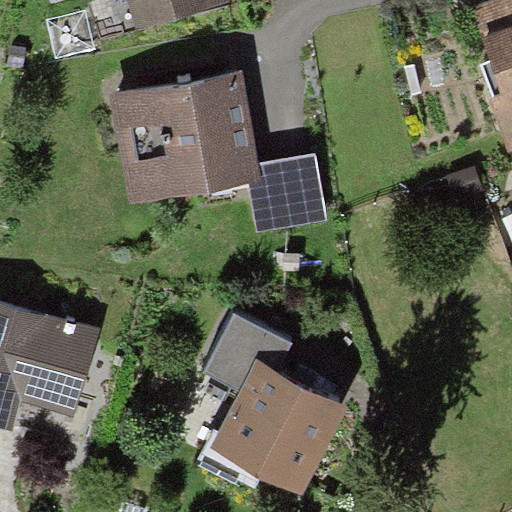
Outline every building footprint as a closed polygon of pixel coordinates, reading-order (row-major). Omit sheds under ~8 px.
[(143,0),(150,25),(240,0),(143,0)] [(511,0),(491,0),(474,7),(511,104),(511,0)] [(231,72),(109,92),(126,193),(251,172),(231,72)] [(317,214),(305,160),(251,172),(263,226),(317,214)] [(0,424),(13,428),(21,399),(74,415),(100,331),(0,300),(0,424)] [(299,337),(238,311),(215,366),(245,379),(215,449),(312,490),(354,392),(287,364),(299,337)]
